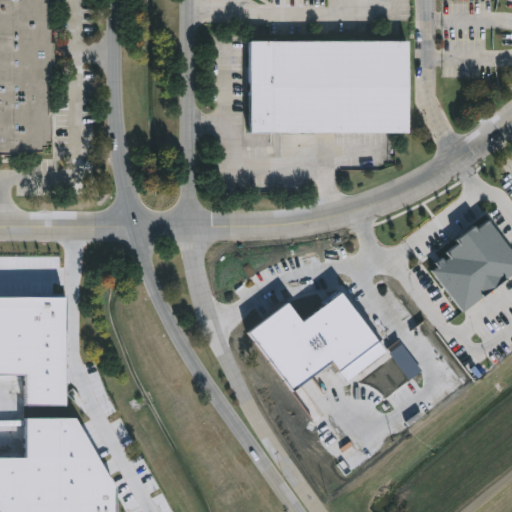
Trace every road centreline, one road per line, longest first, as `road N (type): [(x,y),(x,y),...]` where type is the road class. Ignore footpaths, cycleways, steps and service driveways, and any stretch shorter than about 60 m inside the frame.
road 1 (tertiary): [(117,0),(125,156),(148,263),(183,342),(294,511)]
road 2 (residential): [(511,123),(428,179),(356,211),(283,226),(195,226)]
road 3 (tertiary): [(315,511),(253,418),(209,312)]
road 4 (tertiary): [(195,226),(189,0)]
road 5 (residential): [(195,226),(0,228)]
